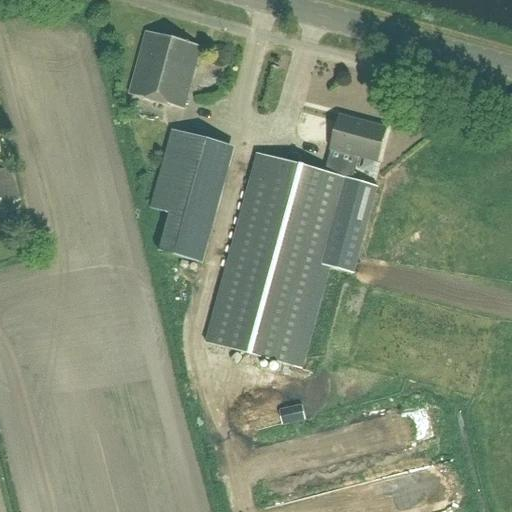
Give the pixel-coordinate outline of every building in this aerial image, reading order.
[(200,51),(146,36),(129,98),(183,113),(200,51)] [(330,152),(324,175),(345,180),(351,182),(358,159),(376,164),(385,131),(339,118),(330,152)] [(234,149),(172,132),(151,210),(169,215),(158,253),(202,265),(234,149)] [(324,175),(258,157),(208,344),(295,367),(322,266),(344,272),(355,274),(377,189),(351,182),(345,180),(324,175)] [(17,200),(9,168),(0,170),(0,240),(11,238),(2,203),(17,200)] [(285,406),(288,425),(306,423),(304,404),(285,406)]
